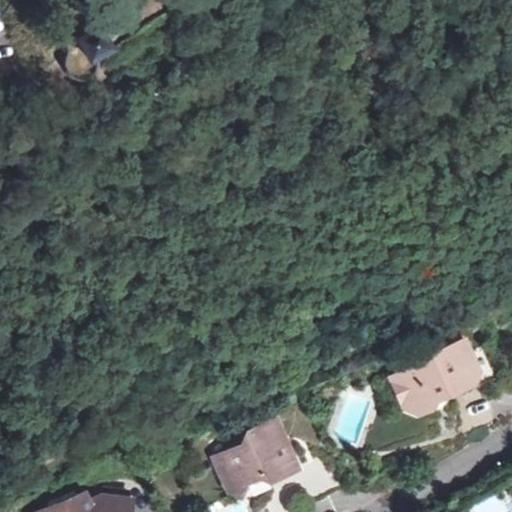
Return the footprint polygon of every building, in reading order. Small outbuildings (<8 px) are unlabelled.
[(107,41),(97,25),(76,38),(89,59),(95,56),(111,47),(107,41)] [(432,360),(391,378),(403,408),(417,413),(431,407),(436,394),(445,390),(446,393),(473,382),(478,372),(464,341),(430,356),(432,360)] [(214,458),(228,491),(241,496),(246,483),(264,475),(267,481),(296,469),(276,420),(247,433),(251,442),(214,458)] [(509,511),(497,489),(466,506),(469,511),(509,511)] [(103,491),(102,497),(127,500),(128,494),(103,491)] [(82,495),(45,511),(129,511),(131,501),(127,500),(102,497),(101,497),(86,504),(82,495)]
